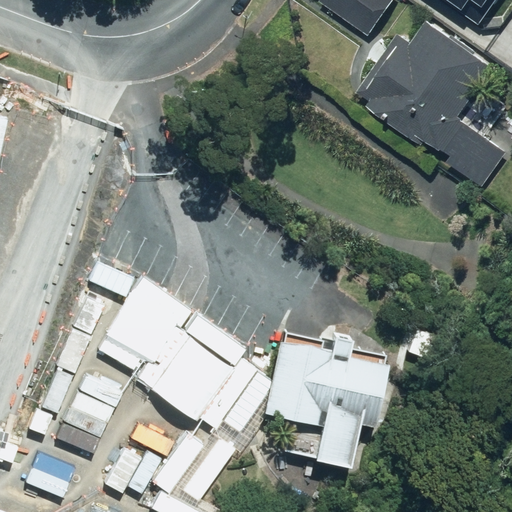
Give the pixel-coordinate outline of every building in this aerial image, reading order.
[(395,0),(323,0),(371,34),(395,0)] [(440,0),(479,25),(495,0),(440,0)] [(433,17),(412,42),(398,34),(359,99),(449,153),(444,162),(465,175),(489,190),(511,152),(460,121),(495,64),(433,17)] [(0,320),(20,328),(26,314),(29,315),(54,252),(28,242),(30,238),(0,226),(0,320)] [(150,308),(156,292),(125,281),(132,263),(99,251),(65,344),(121,365),(129,343),(200,369),(214,332),(150,308)] [(385,352),(349,345),(351,334),(333,330),(332,336),(322,334),(321,337),(285,329),(283,338),(277,337),(262,409),(288,414),(281,450),(349,464),(358,420),(374,424),(387,360),(383,359),(385,352)] [(41,426),(13,415),(7,431),(35,442),(41,426)]
